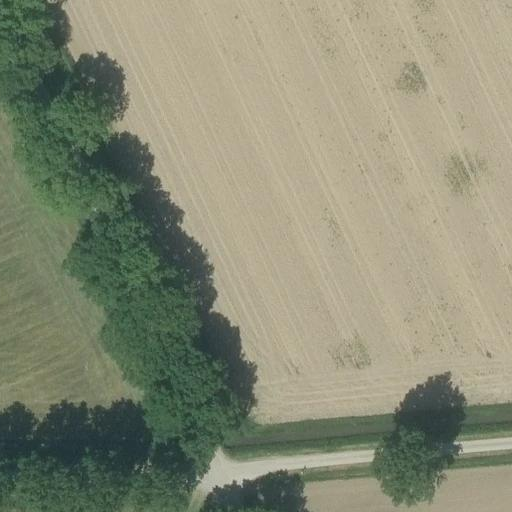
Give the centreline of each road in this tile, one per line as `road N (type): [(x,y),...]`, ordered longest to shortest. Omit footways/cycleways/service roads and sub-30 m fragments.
road 1 (unclassified): [(215,476),(0,29)]
road 2 (unclassified): [(215,476),(511,446)]
road 3 (unclassified): [(215,476),(0,476)]
